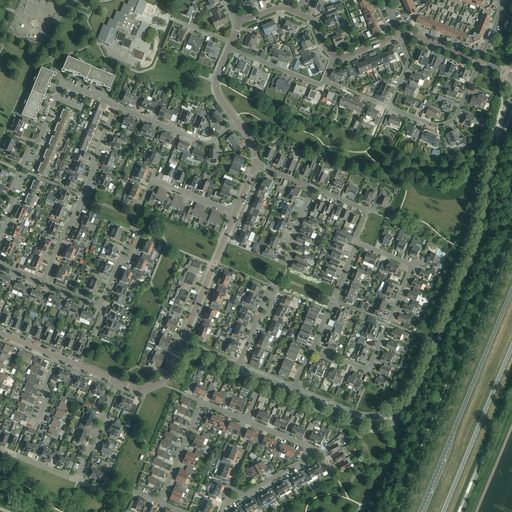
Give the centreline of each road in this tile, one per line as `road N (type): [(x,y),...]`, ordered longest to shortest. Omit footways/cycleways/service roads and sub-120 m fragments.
road 1 (tertiary): [(507,126),(479,238),(415,396)]
road 2 (primary): [(511,287),(419,511)]
road 3 (residential): [(311,351),(370,371),(412,264),(355,243)]
road 4 (residential): [(115,105),(62,84),(42,135),(29,141),(0,239)]
road 5 (residential): [(232,211),(151,179),(99,306)]
road 6 (residential): [(42,284),(115,105)]
road 7 (primary): [(443,511),(511,344)]
road 8 (residential): [(160,502),(201,400),(243,418)]
road 9 (residential): [(232,211),(181,343)]
road 10 (residential): [(236,122),(214,140),(199,140),(115,105)]
road 11 (residential): [(479,62),(449,123),(389,107)]
